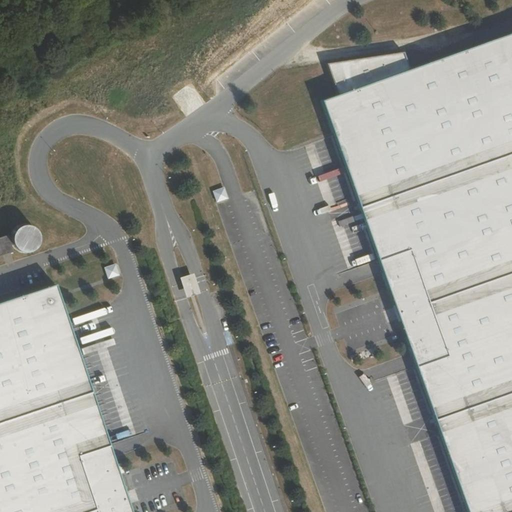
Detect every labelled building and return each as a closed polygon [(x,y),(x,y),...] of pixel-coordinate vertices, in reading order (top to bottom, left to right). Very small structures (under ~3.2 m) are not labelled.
[(407,338),(467,511),(511,511),(511,30),(443,52),(408,64),(403,50),(329,61),(334,92),(323,98),(356,191),(407,338)] [(216,202),(228,198),(224,186),(212,190),(216,202)] [(342,207),(355,201),(352,196),(340,202),(342,207)] [(32,222),(8,230),(16,254),(40,247),(32,222)] [(5,236),(0,237),(0,250),(10,246),(5,236)] [(103,267),(107,279),(119,274),(115,263),(103,267)] [(185,291),(193,289),(187,273),(179,275),(185,291)] [(0,301),(0,511),(127,511),(115,473),(55,285),(0,301)] [(388,342),(383,326),(344,337),(348,353),(388,342)]
